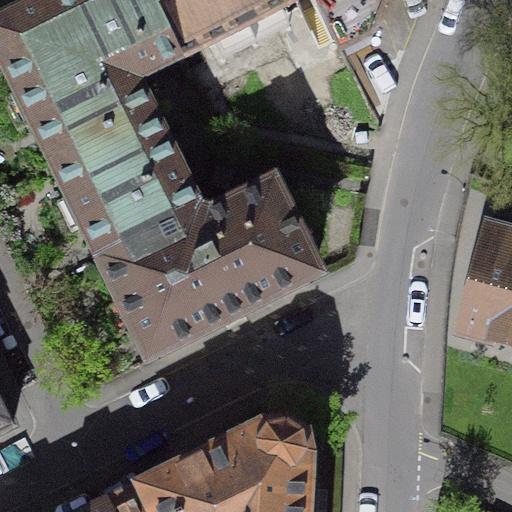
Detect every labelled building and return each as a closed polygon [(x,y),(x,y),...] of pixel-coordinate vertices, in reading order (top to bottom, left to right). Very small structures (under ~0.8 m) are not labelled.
[(177,60),(179,59),(150,0),(54,0),(0,26),(0,60),(52,165),(151,116),(134,83),(178,62),(177,60)] [(150,0),(179,59),(299,0),(150,0)] [(315,0),(339,49),(370,34),(384,0),(315,0)] [(100,263),(199,214),(175,165),(151,116),(52,165),(100,263)] [(199,214),(100,263),(148,362),(312,281),(315,272),(276,192),(266,189),(210,217),(205,215),(199,214)] [(511,233),(492,229),(465,331),(511,343),(511,233)] [(0,434),(13,428),(0,400),(0,434)] [(194,465),(106,509),(107,511),(304,511),(307,455),(307,451),(307,447),(305,443),(304,439),(302,436),(299,433),(296,430),(294,429),(290,427),(286,426),(282,426),(278,426),(274,427),(269,428),(194,465)]
